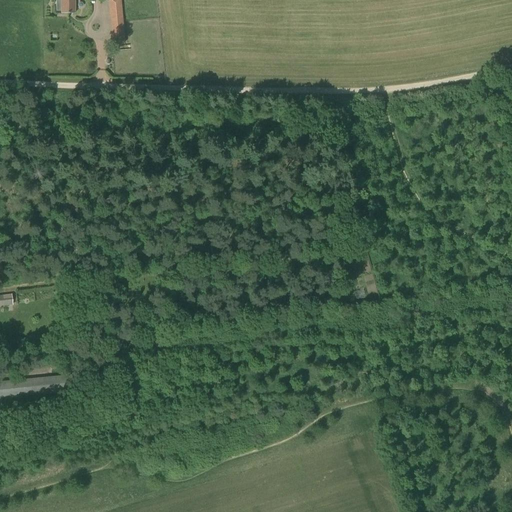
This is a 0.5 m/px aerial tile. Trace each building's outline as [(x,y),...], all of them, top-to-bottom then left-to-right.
[(60,0),(61,13),(75,13),(74,0),(60,0)] [(107,0),(112,44),(124,43),(120,0),(107,0)] [(43,140),(44,115),(34,115),(33,139),(43,140)] [(0,306),(12,305),(11,295),(0,296),(0,306)] [(0,398),(73,392),(71,375),(0,381),(0,398)]
